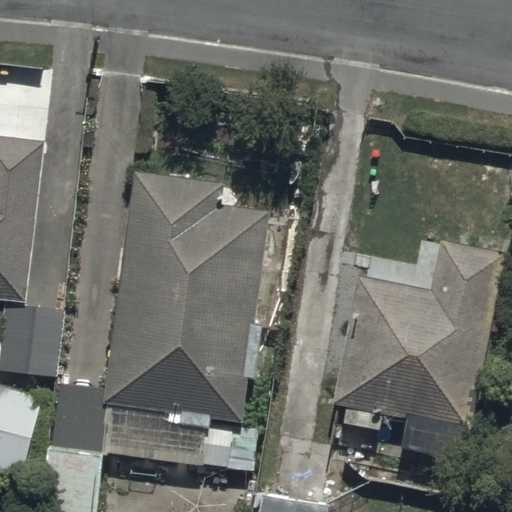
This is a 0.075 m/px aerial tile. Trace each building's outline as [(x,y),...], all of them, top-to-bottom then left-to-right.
[(0,282),(33,285),(45,126),(0,121),(0,282)] [(229,168),(138,158),(113,381),(62,375),(55,436),(51,436),(42,511),(97,511),(105,444),(256,461),(261,417),(248,415),(253,367),(262,368),(268,313),(260,312),(273,200),(226,195),(229,168)] [(479,413),(511,239),(442,226),(433,275),(364,262),(340,391),(354,393),(350,411),(383,417),(387,398),(415,403),(411,426),(463,436),(468,411),(479,413)] [(71,299),(7,294),(6,303),(0,302),(0,303),(0,318),(6,319),(2,362),(29,364),(28,380),(55,382),(56,366),(65,367),(71,299)] [(47,387),(0,374),(0,458),(26,466),(47,387)] [(331,511),(334,494),(266,484),(261,511),(331,511)]
